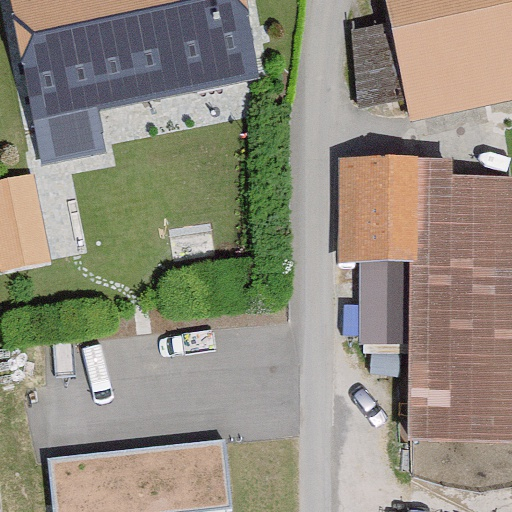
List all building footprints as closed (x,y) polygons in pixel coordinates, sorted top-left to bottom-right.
[(253,87),(236,0),(6,0),(39,166),(97,155),(90,118),(253,87)] [(511,101),(511,0),(381,0),(406,123),(511,101)] [(507,448),(510,182),(447,181),(447,167),(333,166),(332,269),(353,270),(352,351),(406,352),(405,447),(507,448)] [(32,174),(0,181),(0,252),(5,272),(53,260),(32,174)] [(220,439),(46,460),(52,511),(217,511),(229,511),(220,439)]
